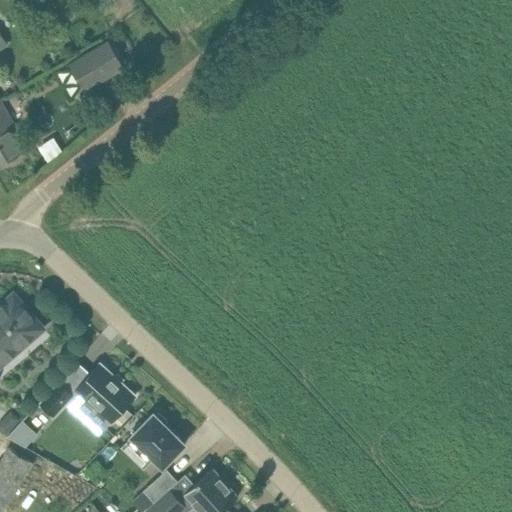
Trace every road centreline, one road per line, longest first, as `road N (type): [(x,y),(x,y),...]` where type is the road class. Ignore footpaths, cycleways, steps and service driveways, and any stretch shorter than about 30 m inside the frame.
road 1 (residential): [(314,511),(53,253),(18,233)]
road 2 (unclassified): [(18,233),(52,185),(278,0)]
